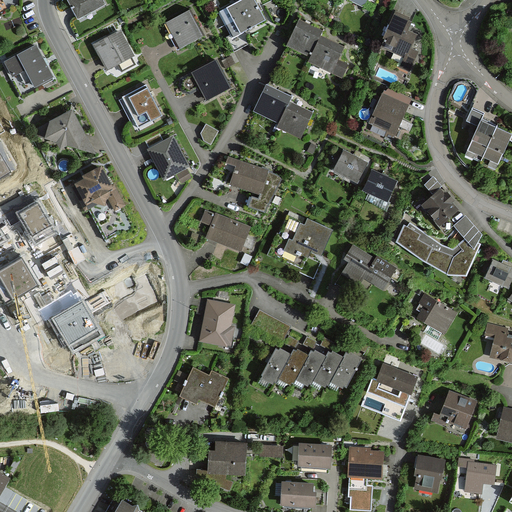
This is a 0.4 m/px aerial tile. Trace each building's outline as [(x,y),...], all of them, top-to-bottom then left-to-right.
[(105,6),(101,0),(65,0),(76,20),(105,6)] [(228,25),(257,9),(251,0),(244,0),(221,13),(228,25)] [(366,0),(343,0),(363,9),(366,0)] [(257,9),(228,25),(234,37),(264,21),(257,9)] [(188,13),(166,24),(179,50),(201,39),(188,13)] [(393,14),(379,47),(404,57),(400,69),(408,72),(417,52),(409,49),(415,34),(407,31),(411,21),(393,14)] [(287,47),(311,58),(321,37),(323,31),(299,20),(287,47)] [(120,33),(93,46),(106,72),(133,59),(120,33)] [(343,47),(321,37),(311,58),(308,64),(341,78),(347,65),(337,61),(343,47)] [(52,80),(35,46),(5,61),(22,95),(52,80)] [(215,64),(192,76),(205,101),(228,90),(215,64)] [(162,119),(145,85),(119,98),(136,132),(162,119)] [(254,115),(278,126),(288,104),(291,98),(266,87),(254,115)] [(396,137),(409,106),(382,95),(369,125),(396,137)] [(311,114),(288,104),(278,126),(276,131),(299,141),(311,114)] [(70,112),(39,128),(48,146),(93,157),(70,112)] [(494,130),(478,123),(466,153),(481,159),(494,130)] [(203,141),(210,146),(219,132),(206,125),(200,134),(203,141)] [(510,137),(494,130),(481,159),(497,166),(510,137)] [(190,169),(173,137),(147,151),(164,183),(190,169)] [(356,184),(366,163),(342,152),(332,173),(356,184)] [(0,154),(0,177),(10,172),(0,154)] [(280,180),(267,173),(227,161),(224,171),(233,174),(230,186),(259,195),(256,202),(250,200),(247,208),(262,213),(280,180)] [(102,167),(72,183),(86,210),(106,200),(114,214),(126,207),(114,185),(112,186),(102,167)] [(397,182),(370,172),(361,193),(388,204),(397,182)] [(424,186),(433,195),(442,187),(433,177),(424,186)] [(441,192),(421,208),(437,228),(457,213),(441,192)] [(38,202),(19,214),(35,242),(55,231),(38,202)] [(248,228),(205,213),(200,225),(209,228),(205,240),(240,252),(248,228)] [(477,247),(483,235),(466,216),(454,226),(466,240),(475,250),(477,247)] [(331,230),(307,220),(304,227),(300,225),(292,243),(287,240),(282,253),(294,258),(296,255),(306,259),(309,253),(320,257),(331,230)] [(405,226),(398,243),(426,264),(447,275),(466,278),(479,248),(477,247),(475,250),(466,240),(452,249),(409,223),(407,227),(405,226)] [(382,288),(396,268),(378,256),(375,260),(354,245),(343,262),(347,265),(342,272),(364,287),(369,279),(382,288)] [(23,258),(0,270),(0,294),(6,304),(39,285),(23,258)] [(511,280),(511,268),(492,260),(484,278),(508,289),(511,280)] [(159,302),(146,275),(110,292),(123,320),(159,302)] [(458,313),(426,294),(420,304),(424,307),(417,318),(445,334),(458,313)] [(233,307),(208,302),(200,341),(226,346),(227,343),(230,343),(232,328),(229,327),(233,307)] [(101,335),(83,303),(54,319),(72,351),(101,335)] [(283,341),(291,326),(260,310),(252,325),(283,341)] [(509,328),(488,323),(486,334),(494,336),(490,357),(511,362),(511,333),(508,333),(509,328)] [(275,351),(258,379),(271,386),(275,380),(289,356),(278,350),(277,352),(275,351)] [(289,356),(275,380),(283,385),(286,381),(291,383),(292,380),(306,356),(297,350),(295,353),(292,351),(289,356)] [(309,352),(306,356),(292,380),(305,388),(309,381),(323,357),(313,351),(311,353),(309,352)] [(326,352),(323,357),(309,381),(323,389),(327,382),(341,358),(331,352),(329,354),(326,352)] [(344,353),(341,358),(327,382),(339,389),(340,386),(343,388),(360,360),(348,353),(347,355),(344,353)] [(416,380),(385,367),(378,383),(373,381),(363,406),(399,421),(416,380)] [(199,401),(210,377),(193,369),(180,397),(196,405),(199,401)] [(210,377),(199,401),(216,409),(229,381),(212,373),(210,377)] [(477,401),(449,391),(439,420),(466,429),(477,401)] [(511,409),(504,407),(496,438),(511,442),(511,409)] [(245,476),(247,443),(215,441),(215,450),(209,450),(208,470),(197,470),(196,477),(230,491),(234,482),(226,479),(226,474),(245,476)] [(260,445),(260,457),(283,458),(283,446),(260,445)] [(330,446),(297,445),(296,465),(329,467),(330,446)] [(369,449),(349,448),(347,478),(380,480),(382,453),(369,452),(369,449)] [(445,461),(417,455),(413,476),(416,476),(414,488),(435,493),(438,481),(441,481),(445,461)] [(495,466),(467,463),(464,492),(482,494),(483,484),(493,485),(495,466)] [(0,495),(10,478),(0,472),(0,495)] [(284,482),(283,503),(310,505),(312,483),(284,482)] [(145,511),(122,499),(115,511),(145,511)]
